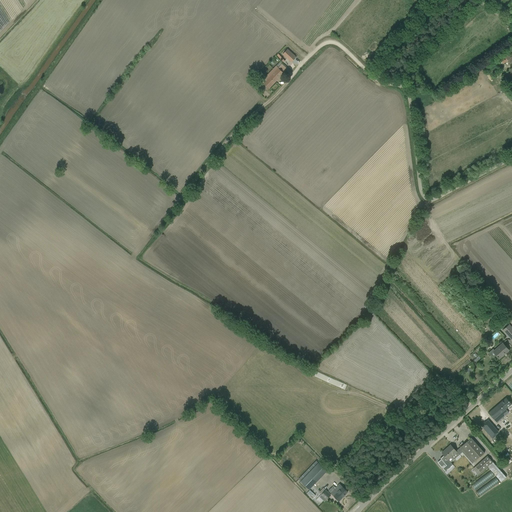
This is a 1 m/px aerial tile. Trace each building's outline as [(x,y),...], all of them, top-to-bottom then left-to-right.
[(282,55),(291,63),(296,57),(287,49),(282,55)] [(510,64),(511,62),(511,50),(497,61),(500,66),(508,61),(510,64)] [(268,75),(270,77),(264,84),(269,88),(284,73),(278,68),(276,66),(272,70),(272,71),(268,75)] [(511,68),(503,75),(510,86),(511,84),(511,68)] [(498,309),(489,317),(492,321),(493,321),(501,313),(498,309)] [(503,330),(511,339),(511,340),(511,328),(509,325),(503,330)] [(493,352),(496,355),(497,356),(497,357),(498,358),(498,357),(499,359),(499,358),(505,353),(509,350),(505,346),(503,343),(493,352)] [(505,409),(511,404),(506,398),(488,413),(494,419),(499,414),(502,418),(508,412),(505,409)] [(484,453),(474,441),(471,438),(459,448),(462,452),(472,463),(484,453)] [(503,445),(499,448),(502,451),(510,444),(508,441),(503,445)] [(444,455),(440,459),(441,459),(446,465),(442,468),(445,472),(453,465),(450,462),(454,459),(452,456),(457,452),(454,449),(450,445),(446,449),(447,449),(443,453),(442,452),(442,453),(444,455)] [(481,473),(492,462),(487,456),(475,467),(481,473)] [(327,471),(316,461),(298,479),(309,490),(327,471)] [(331,493),(335,498),(339,501),(348,492),(342,487),(341,488),(338,485),(331,493)] [(323,488),(319,493),(326,500),(331,495),(323,488)]
